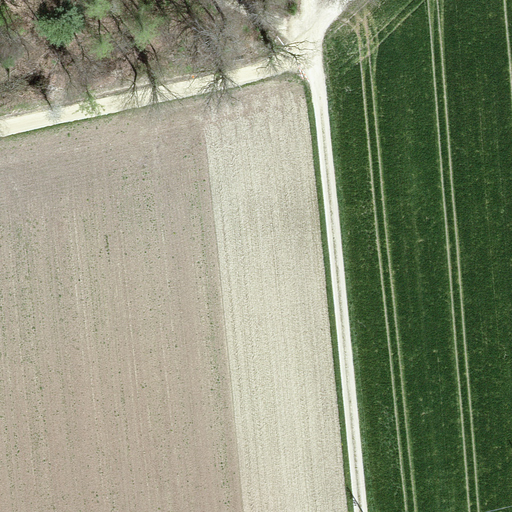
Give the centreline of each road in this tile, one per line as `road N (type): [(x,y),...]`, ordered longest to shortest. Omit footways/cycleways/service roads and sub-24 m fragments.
road 1 (track): [(312,45),(363,511)]
road 2 (track): [(0,127),(284,66),(312,45)]
